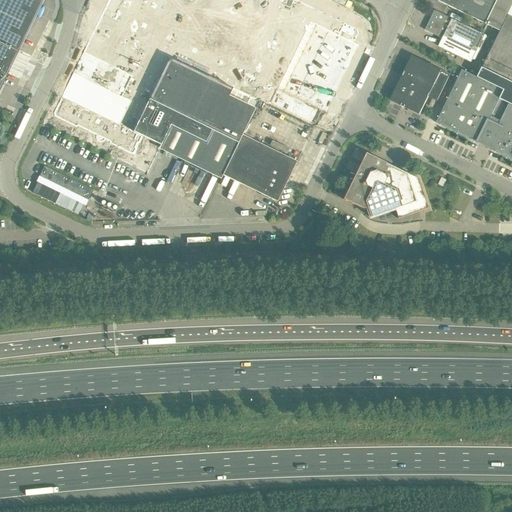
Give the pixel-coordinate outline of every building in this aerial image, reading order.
[(0,0),(0,89),(9,71),(0,65),(0,44),(18,53),(43,0),(0,0)] [(108,0),(61,97),(54,111),(126,146),(140,152),(144,143),(131,136),(133,132),(181,33),(253,68),(328,104),(363,32),(297,0),(108,0)] [(485,24),(497,0),(439,0),(439,2),(485,24)] [(511,0),(497,0),(485,24),(500,31),(478,76),(478,77),(511,93),(511,0)] [(478,54),(482,45),(480,44),(484,35),(435,10),(425,30),(442,39),(438,47),(471,63),(475,53),(478,54)] [(133,132),(131,136),(144,143),(158,150),(160,145),(196,163),(214,172),(222,176),(242,135),(260,99),(243,90),(253,68),(181,33),(133,132)] [(437,101),(450,74),(412,56),(390,102),(419,115),(428,97),(437,101)] [(478,77),(462,69),(436,123),(478,143),(479,141),(484,143),(484,144),(484,145),(485,146),(486,146),(486,147),(487,146),(488,146),(489,145),(511,97),(511,93),(478,77)] [(511,97),(489,145),(493,148),(492,150),(511,159),(511,97)] [(242,135),(222,176),(223,176),(273,200),(276,202),(277,200),(296,162),(242,135)] [(354,149),(351,157),(361,162),(364,154),(354,149)] [(390,168),(389,168),(384,166),(385,163),(365,154),(364,154),(361,162),(359,166),(355,174),(342,200),(362,209),(366,208),(369,217),(394,209),(397,219),(427,209),(417,179),(391,166),(390,168)] [(349,161),(345,169),(355,174),(359,166),(349,161)]
